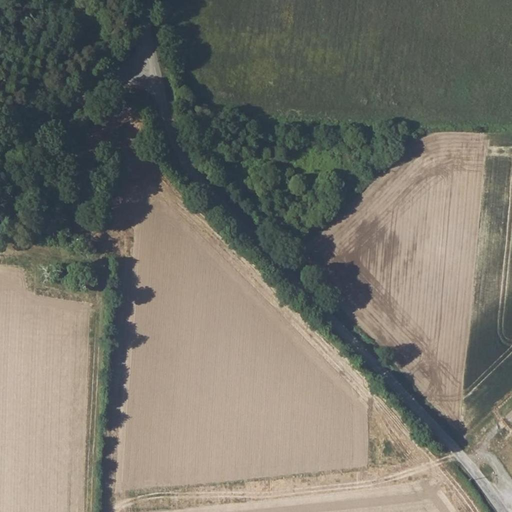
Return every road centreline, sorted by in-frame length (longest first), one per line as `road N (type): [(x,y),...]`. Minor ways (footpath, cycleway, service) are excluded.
road 1 (unclassified): [(503,511),(453,447),(193,174),(172,139),(154,68)]
road 2 (unclassified): [(0,149),(95,89),(154,68)]
